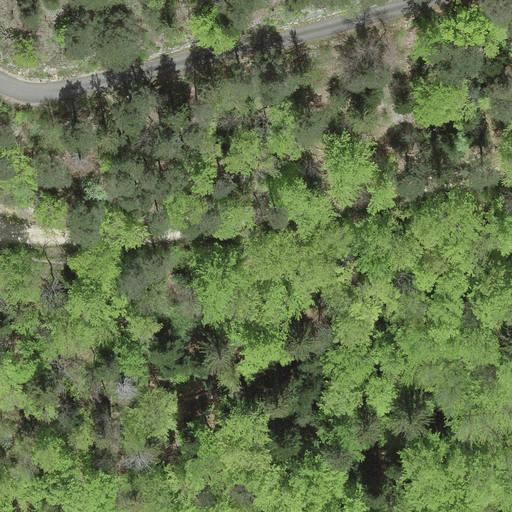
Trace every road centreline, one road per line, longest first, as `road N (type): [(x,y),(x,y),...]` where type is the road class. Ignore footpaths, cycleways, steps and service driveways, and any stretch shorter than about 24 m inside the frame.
road 1 (track): [(511,166),(149,231),(0,228)]
road 2 (unclassified): [(0,80),(57,90),(436,0)]
